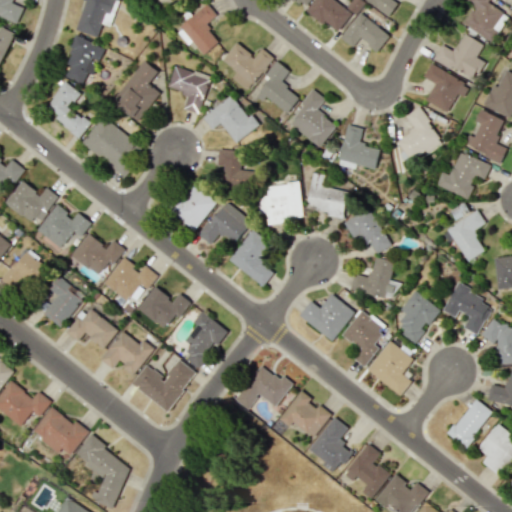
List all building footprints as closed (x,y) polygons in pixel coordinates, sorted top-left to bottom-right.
[(0,0),(0,14),(17,22),(23,7),(9,2),(10,0),(0,0)] [(97,37),(105,12),(110,14),(114,0),(83,0),(85,0),(75,30),(97,37)] [(335,32),(351,13),(336,0),(313,0),(307,9),(335,32)] [(357,13),(363,0),(361,0),(351,0),(348,9),(357,13)] [(366,0),(389,16),(398,4),(393,0),(366,0)] [(463,24),(492,42),(508,15),(487,3),(488,0),(466,0),(465,1),(473,6),(463,24)] [(202,54),(218,42),(204,24),(215,15),(207,4),(175,28),(187,44),(192,41),(202,54)] [(377,51),(389,35),(359,12),(340,37),(353,47),(359,38),(377,51)] [(0,63),(14,34),(0,26),(0,63)] [(433,58),(474,80),(484,62),(475,57),(483,43),(463,33),(452,53),(440,46),(433,58)] [(61,74),(84,85),(94,63),(97,64),(105,48),(78,35),(61,74)] [(273,56),(261,48),(254,56),(235,42),(222,61),(236,71),(231,78),(248,90),(273,56)] [(112,102),(138,121),(159,92),(148,84),(157,70),(142,60),(112,102)] [(287,114),(300,96),(280,82),(289,70),(277,61),(256,91),(287,114)] [(462,97),(469,85),(430,63),(422,76),(435,83),(425,100),(447,112),(456,94),(462,97)] [(199,114),(210,78),(173,67),(167,88),(187,94),(183,109),(199,114)] [(511,117),(511,113),(511,73),(505,70),(498,86),(492,84),(483,105),(511,117)] [(80,92),(64,81),(44,109),(81,136),(90,123),(69,108),(80,92)] [(288,124),(321,147),(337,125),(316,110),(325,98),(313,89),(288,124)] [(258,126),(231,94),(202,117),(212,129),(220,123),(237,143),(258,126)] [(414,130),(398,139),(410,161),(441,143),(421,106),(405,114),(414,130)] [(503,118),(479,109),(475,122),(479,123),(474,136),(468,134),(463,147),(500,161),(506,147),(494,143),(503,118)] [(122,175),(143,148),(102,116),(82,143),(122,175)] [(217,165),(224,166),(222,181),(246,183),(249,150),(218,148),(217,165)] [(449,174),(441,171),(435,185),(468,199),(474,185),(469,183),(473,174),(484,179),(490,164),(459,151),(449,174)] [(0,186),(6,178),(14,184),(25,169),(11,159),(7,164),(0,159),(0,186)] [(344,216),(348,191),(321,186),(323,174),(313,172),(306,210),(344,216)] [(46,187),(40,195),(22,180),(4,201),(29,222),(34,216),(39,220),(58,197),(46,187)] [(168,211),(194,231),(217,202),(191,182),(168,211)] [(267,195),(258,196),(259,213),(267,213),(268,223),(303,219),(300,182),(266,185),(267,195)] [(251,220),(224,201),(199,236),(211,245),(220,233),(235,243),(251,220)] [(80,236),(91,223),(78,212),(74,218),(56,204),(36,229),(60,248),(74,231),(80,236)] [(352,238),(358,234),(364,246),(369,243),(376,254),(391,245),(369,206),(343,222),(352,238)] [(465,261),(484,251),(473,230),(485,224),(478,210),(447,227),(465,261)] [(270,243),(251,229),(229,260),(264,286),(274,271),(259,259),(270,243)] [(98,275),(107,260),(113,264),(124,248),(111,240),(107,246),(86,233),(70,257),(98,275)] [(0,256),(10,244),(0,235),(0,256)] [(22,277),(32,285),(46,268),(25,250),(1,279),(13,289),(22,277)] [(511,255),(494,257),(496,289),(511,287),(511,255)] [(354,273),(349,288),(391,300),(396,282),(388,280),(393,261),(374,256),(369,277),(354,273)] [(140,284),(146,289),(157,276),(144,264),(139,271),(124,257),(102,281),(125,301),(140,284)] [(74,294),(77,290),(57,275),(48,288),(57,295),(43,314),(61,327),(81,300),(74,294)] [(443,310),(454,317),(458,310),(469,315),(463,327),(477,335),(492,306),(468,294),(470,288),(457,282),(443,310)] [(178,318),(190,302),(178,293),(173,300),(154,285),(137,308),(163,328),(173,315),(178,318)] [(399,310),(404,313),(398,322),(405,327),(401,333),(415,344),(426,327),(427,328),(440,309),(413,290),(399,310)] [(299,315),(332,340),(354,311),(331,294),(320,308),(310,300),(299,315)] [(118,330),(87,306),(67,332),(78,341),(84,333),(104,348),(118,330)] [(183,357),(197,367),(214,343),(218,346),(229,330),(201,310),(192,322),(195,324),(184,340),(191,346),(183,357)] [(342,335),(360,348),(353,357),(364,366),(378,347),(374,344),(385,329),(360,310),(342,335)] [(511,363),(511,326),(508,326),(503,323),(500,323),(492,318),(480,334),(491,341),(498,341),(494,346),(495,364),(511,363)] [(112,368),(117,361),(135,374),(154,347),(143,340),(140,344),(121,330),(100,359),(112,368)] [(411,381),(401,373),(413,359),(389,340),(367,369),(400,395),(411,381)] [(145,364),(131,384),(168,411),(196,372),(178,359),(164,378),(145,364)] [(0,387),(14,371),(0,360),(0,387)] [(248,409),(258,394),(275,407),(291,385),(261,363),(235,399),(248,409)] [(487,399),(511,405),(511,366),(506,387),(491,383),(487,399)] [(0,410),(21,425),(31,411),(39,417),(50,400),(37,391),(33,397),(9,380),(0,392),(0,410)] [(292,422),(312,437),(330,415),(310,400),(312,398),(300,390),(278,419),(288,426),(292,422)] [(448,435),(466,447),(491,410),(473,398),(448,435)] [(31,431),(58,452),(61,448),(70,454),(87,433),(52,405),(31,431)] [(349,451),(338,444),(349,428),(332,416),(308,452),(336,471),(349,451)] [(482,462),(500,476),(511,459),(511,434),(497,423),(478,448),(487,455),(482,462)] [(114,508),(129,465),(89,435),(76,453),(87,461),(85,465),(102,478),(102,480),(90,496),(102,504),(114,508)] [(390,474),(373,461),(380,452),(367,443),(343,474),(352,481),(355,477),(366,484),(360,491),(371,499),(390,474)] [(416,482),(411,488),(395,474),(376,497),(394,511),(411,511),(428,492),(416,482)] [(89,511),(66,497),(56,511),(89,511)] [(452,511),(449,509),(446,511),(440,511),(424,501),(416,511),(452,511)]
